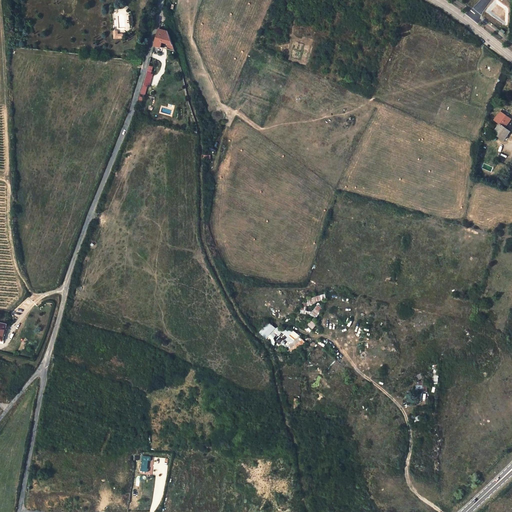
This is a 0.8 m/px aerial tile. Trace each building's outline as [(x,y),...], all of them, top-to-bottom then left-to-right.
[(152,47),(174,54),(168,35),(165,35),(157,32),(152,47)] [(148,65),(139,99),(144,101),(154,67),(148,65)] [(505,129),(510,120),(500,114),(496,123),(500,126),(495,136),(505,141),(510,132),(505,129)] [(314,306),(310,314),(316,317),(320,309),(314,306)] [(311,320),(307,324),(312,329),(316,324),(311,320)] [(276,341),(269,334),(275,328),(269,321),(259,331),(272,344),(276,341)] [(291,354),(305,342),(289,325),(281,332),(290,341),(286,344),(289,348),(287,350),(291,354)] [(7,329),(5,339),(0,339),(0,341),(0,342),(8,343),(10,329),(7,329)] [(427,392),(427,380),(416,381),(416,392),(427,392)] [(138,471),(148,471),(148,460),(151,460),(151,455),(141,455),(141,467),(138,467),(138,471)]
